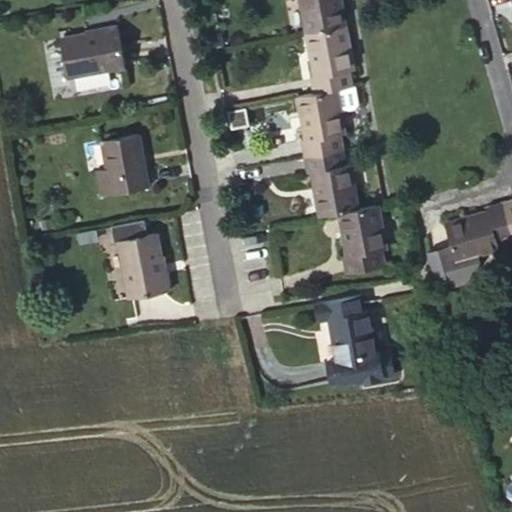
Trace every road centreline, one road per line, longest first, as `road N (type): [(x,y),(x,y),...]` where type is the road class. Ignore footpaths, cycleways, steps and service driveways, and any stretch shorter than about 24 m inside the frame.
road 1 (residential): [(168,0),(226,313)]
road 2 (residential): [(468,0),(511,134)]
